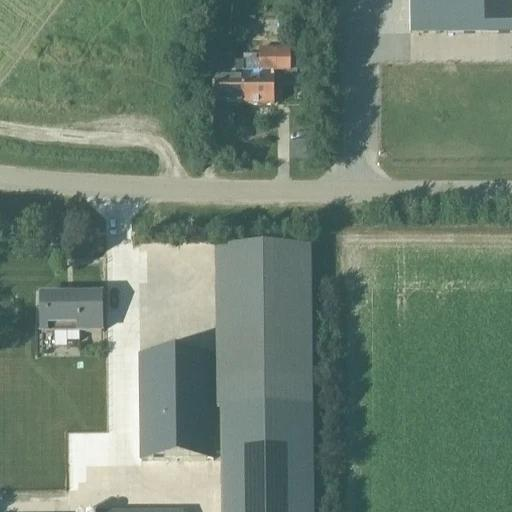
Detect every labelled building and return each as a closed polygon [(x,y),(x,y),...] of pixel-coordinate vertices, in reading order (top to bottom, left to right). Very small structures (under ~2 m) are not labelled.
[(511,0),(409,0),(410,36),(511,35),(511,0)] [(315,28),(328,28),(327,11),(315,11),(315,28)] [(243,82),(243,108),(274,108),(274,82),(273,82),(273,74),(290,74),(290,52),(259,52),(259,73),(253,73),(253,82),(243,82)] [(198,56),(199,79),(212,79),(212,56),(198,56)] [(243,82),(243,65),(212,65),(212,83),(213,83),(213,108),(243,108),(243,82)] [(219,251),(220,412),(220,511),(312,511),(312,412),(309,412),(308,251),(219,251)] [(0,301),(10,302),(9,284),(0,284),(0,301)] [(101,334),(101,298),(41,298),(41,334),(101,334)] [(140,462),(212,462),(212,357),(139,357),(140,462)]
